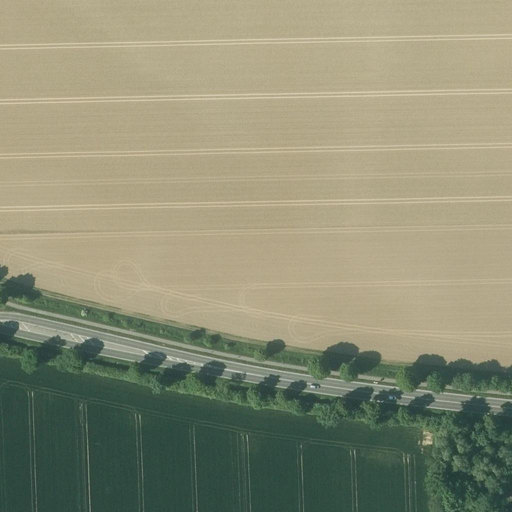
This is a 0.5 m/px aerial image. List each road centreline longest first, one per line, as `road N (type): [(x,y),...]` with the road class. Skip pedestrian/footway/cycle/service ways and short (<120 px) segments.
road 1 (track): [(511,381),(283,352),(0,284)]
road 2 (secondary): [(511,408),(303,384),(0,321)]
